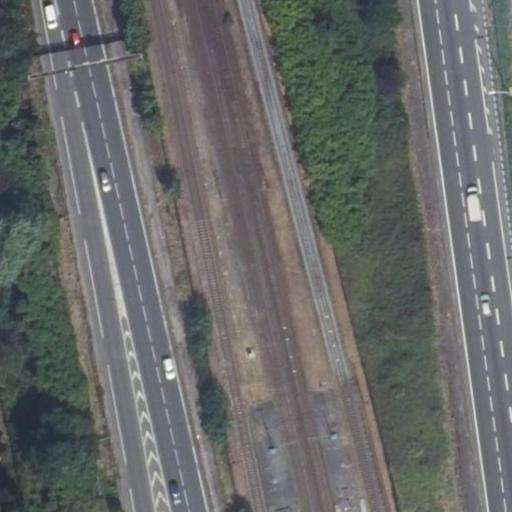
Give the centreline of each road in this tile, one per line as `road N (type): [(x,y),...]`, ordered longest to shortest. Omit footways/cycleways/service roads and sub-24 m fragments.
road 1 (motorway): [(74,0),(190,511)]
road 2 (motorway): [(55,0),(69,157),(134,511)]
road 3 (motorway): [(511,475),(445,0)]
